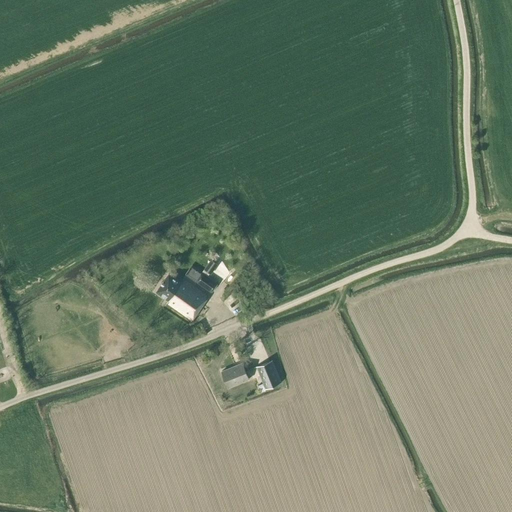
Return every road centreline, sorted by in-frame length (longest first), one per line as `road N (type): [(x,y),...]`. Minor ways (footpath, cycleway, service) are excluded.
road 1 (unclassified): [(0,408),(199,340),(472,231)]
road 2 (unclassified): [(472,231),(450,0)]
